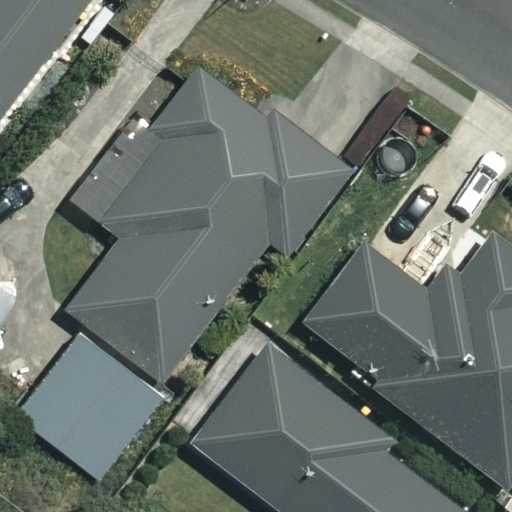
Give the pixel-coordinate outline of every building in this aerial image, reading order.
[(0,0),(0,136),(99,0),(0,0)] [(272,129),(204,76),(153,142),(137,130),(77,207),(125,245),(70,315),(161,385),(271,244),(291,259),(353,179),(278,121),(272,129)] [(511,249),(491,234),(436,307),(367,255),(309,332),(381,386),(375,394),(496,486),(511,484),(511,249)] [(165,410),(82,341),(18,418),(101,487),(165,410)] [(390,445),(273,353),(196,452),(273,511),(456,511),(383,455),(390,445)]
